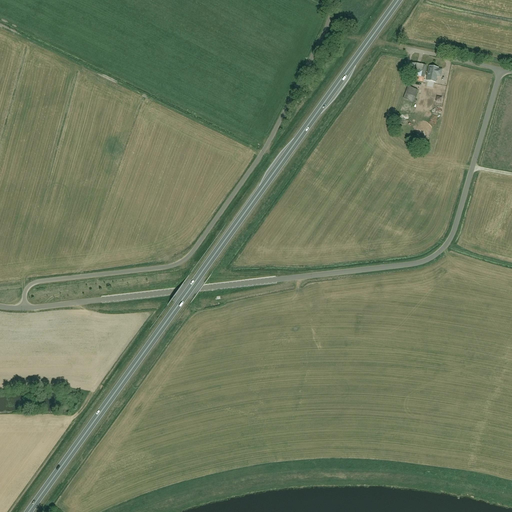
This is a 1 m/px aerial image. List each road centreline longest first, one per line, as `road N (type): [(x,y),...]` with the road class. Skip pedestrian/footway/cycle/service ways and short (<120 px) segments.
road 1 (trunk): [(28,511),(397,0)]
road 2 (unclassified): [(23,308),(430,258),(451,236),(500,69)]
road 3 (unclassified): [(23,308),(31,283),(185,259),(265,148),(333,0)]
